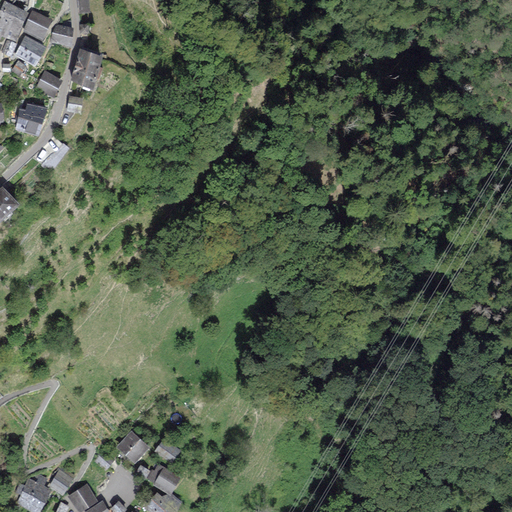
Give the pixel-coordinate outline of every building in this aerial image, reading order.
[(27,10),(5,2),(0,15),(0,34),(15,41),(27,10)] [(51,19),(33,12),(25,31),(43,38),(51,19)] [(67,29),(56,28),(53,33),(51,41),(65,43),(67,29)] [(43,47),(23,38),(14,57),(33,66),(43,47)] [(15,45),(8,42),(4,52),(11,55),(15,45)] [(104,57),(82,49),(71,80),(93,88),(104,57)] [(25,65),(18,62),(15,67),(13,70),(20,74),(25,65)] [(43,72),(35,91),(52,98),(60,79),(43,72)] [(81,99),(70,97),(68,109),(79,111),(81,99)] [(24,110),(19,108),(14,131),(21,131),(22,134),(37,136),(46,108),(27,103),(24,110)] [(69,149),(64,144),(42,164),(47,168),(50,171),(69,149)] [(3,188),(0,190),(0,226),(20,206),(3,188)] [(132,432),(119,446),(135,461),(148,447),(132,432)] [(180,449),(167,440),(158,452),(170,462),(180,449)] [(107,451),(99,461),(110,469),(117,459),(107,451)] [(151,471),(139,462),(132,472),(141,479),(151,471)] [(180,479),(162,468),(151,487),(168,498),(180,479)] [(62,472),(53,485),(63,491),(71,479),(62,472)] [(29,481),(18,499),(36,510),(50,491),(45,488),(46,480),(38,478),(33,484),(29,481)] [(89,489),(76,498),(83,509),(96,501),(89,489)] [(172,511),(155,493),(141,506),(146,511),(172,511)] [(119,502),(112,510),(113,511),(126,511),(128,511),(119,502)]
